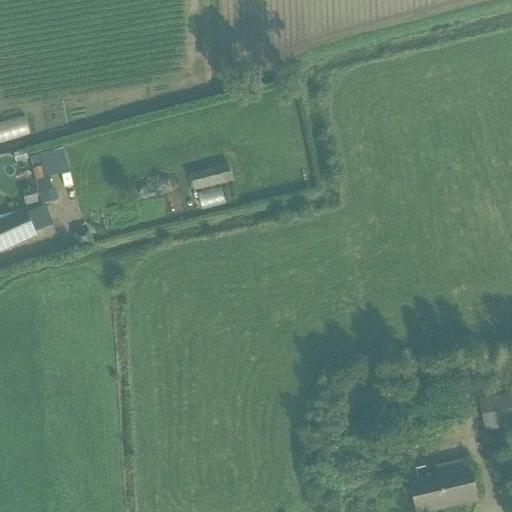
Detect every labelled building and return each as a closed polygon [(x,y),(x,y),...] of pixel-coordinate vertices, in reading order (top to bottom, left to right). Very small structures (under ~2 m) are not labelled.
[(229,165),(190,175),(194,192),(233,182),(229,165)] [(41,168),(32,170),(41,205),(43,204),(54,202),(48,178),(44,179),(41,168)] [(34,190),(23,192),(26,206),(37,203),(34,190)] [(0,253),(36,237),(34,233),(53,225),(43,204),(41,205),(26,209),(0,220),(0,253)] [(87,231),(74,234),(78,247),(90,243),(87,231)] [(511,393),(478,401),(481,413),(485,432),(511,425),(511,393)] [(416,511),(432,511),(477,502),(468,461),(433,469),(435,480),(410,486),(416,511)]
